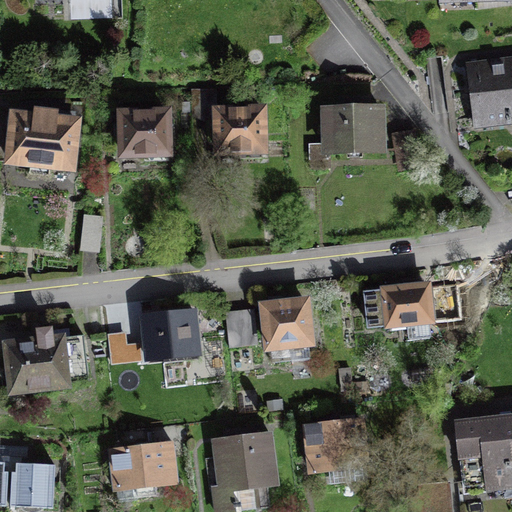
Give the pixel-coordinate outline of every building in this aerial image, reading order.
[(511,59),(474,61),(477,121),(511,119),(511,59)] [(377,111),(320,112),(321,156),(377,155),(377,111)] [(73,119),(14,115),(10,175),(69,179),(73,119)] [(164,163),(164,158),(169,158),(169,116),(119,116),(120,158),(142,158),(142,163),(164,163)] [(258,116),(216,117),(217,156),(259,155),(258,116)] [(410,135),(391,137),(395,171),(413,169),(410,135)] [(102,218),(85,217),(79,245),(97,248),(102,218)] [(428,289),(383,290),(383,327),(428,326),(428,289)] [(309,304),(264,304),(264,350),(309,350),(309,304)] [(252,314),(227,315),(227,345),(252,345),(252,314)] [(194,315),(142,316),(143,363),(195,362),(194,315)] [(10,407),(10,401),(84,400),(84,383),(89,383),(89,363),(84,363),(84,341),(53,341),(53,329),(32,329),(32,341),(8,341),(8,394),(1,394),(1,407),(10,407)] [(361,417),(306,418),(307,470),(362,469),(361,417)] [(511,418),(457,425),(465,486),(481,484),(511,479),(511,418)] [(218,439),(218,482),(213,482),(212,511),(239,511),(239,485),(269,485),(269,439),(218,439)] [(173,488),(173,447),(111,447),(112,489),(173,488)] [(0,506),(8,506),(8,473),(4,473),(4,464),(0,464),(0,506)] [(12,473),(8,473),(8,506),(54,506),(54,473),(54,464),(12,464),(12,473)] [(452,511),(450,484),(422,486),(422,498),(423,511),(452,511)] [(423,511),(422,498),(404,500),(405,511),(423,511)]
